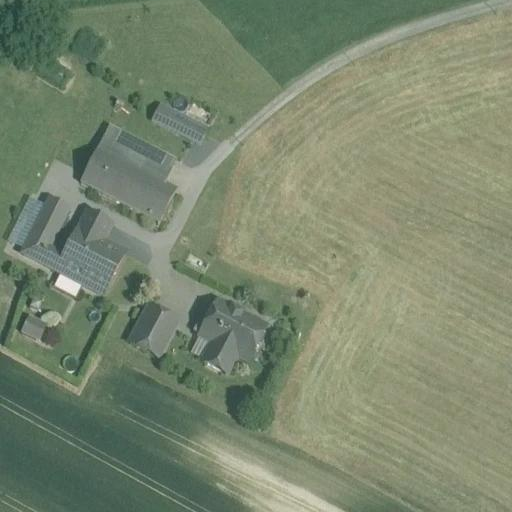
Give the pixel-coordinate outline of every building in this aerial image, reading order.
[(207,133),(160,108),(153,122),(200,147),(207,133)] [(97,154),(164,188),(175,167),(108,133),(97,154)] [(164,188),(97,154),(80,187),(159,227),(176,194),(164,188)] [(30,242),(49,252),(68,213),(49,204),(30,242)] [(30,242),(22,258),(103,300),(125,257),(103,245),(111,230),(86,217),(64,260),(49,252),(30,242)] [(206,328),(199,324),(193,335),(213,346),(203,365),(226,378),(236,359),(247,365),(265,332),(241,319),(243,314),(233,308),(230,314),(217,307),(206,328)] [(148,312),(130,347),(158,362),(177,327),(148,312)] [(28,321),(21,336),(36,343),(43,328),(28,321)]
